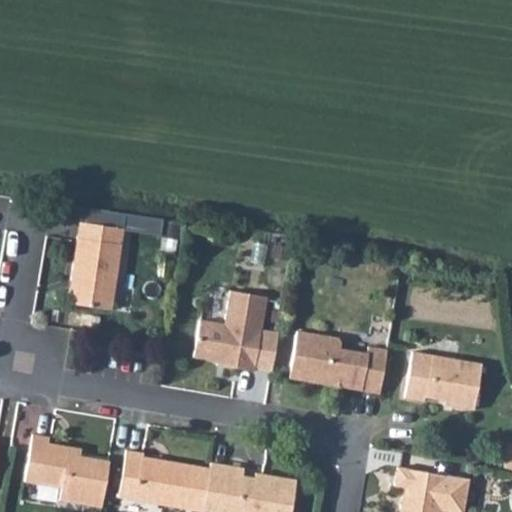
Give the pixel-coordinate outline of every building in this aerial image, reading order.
[(125,228),(81,220),(70,278),(75,279),(71,302),(110,309),(125,228)] [(265,291),(229,284),(222,321),(197,318),(192,355),(219,360),(219,363),(251,369),(265,291)] [(378,393),(386,348),(368,345),(367,353),(342,348),(342,341),(336,335),(295,329),(288,370),(308,373),(308,380),(378,393)] [(479,359),(410,349),(403,395),(422,398),(423,393),(452,398),(452,403),(471,406),(479,359)] [(308,373),(288,370),(287,376),(308,380),(308,373)] [(101,504),(109,459),(67,451),(67,445),(48,442),(49,434),(33,431),(25,479),(60,485),(59,497),(101,504)] [(118,496),(202,511),(202,510),(209,468),(141,457),(142,452),(125,450),(118,496)] [(243,466),(210,460),(209,468),(202,510),(216,511),(289,511),(295,476),(261,471),(261,477),(241,474),(243,466)] [(460,511),(466,479),(396,468),(394,484),(404,486),(399,511),(460,511)]
